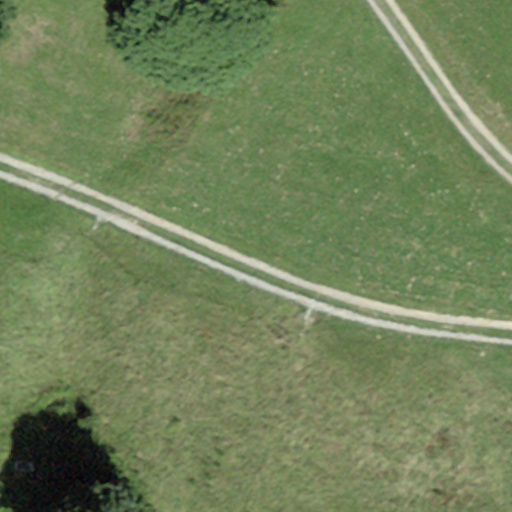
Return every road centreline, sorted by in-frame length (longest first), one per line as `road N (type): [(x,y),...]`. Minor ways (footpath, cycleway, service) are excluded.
road 1 (track): [(0,163),(309,293),(430,323),(511,333)]
road 2 (track): [(511,165),(481,138),(383,0)]
